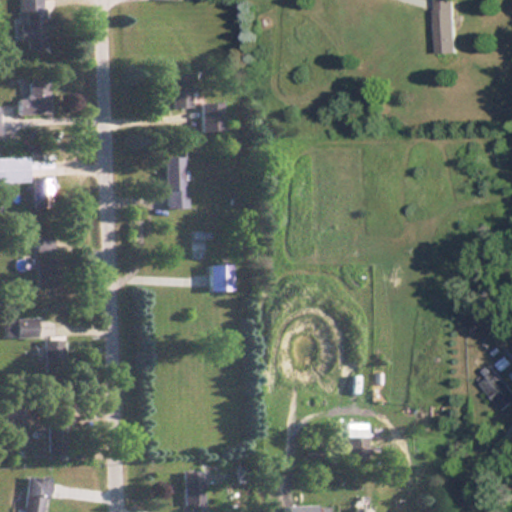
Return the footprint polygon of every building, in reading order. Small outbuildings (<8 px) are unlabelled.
[(14,0),(15,18),(20,18),(20,24),(13,24),(14,40),(22,40),(22,50),(42,50),(41,0),(14,0)] [(451,0),(431,0),(434,52),(454,51),(451,0)] [(167,108),(187,108),(187,73),(167,73),(167,108)] [(22,82),(23,98),(12,99),(13,115),(45,114),(44,81),(22,82)] [(220,103),(197,103),(197,132),(220,132),(220,103)] [(161,156),(162,208),(182,208),(181,156),(161,156)] [(0,157),(0,183),(22,183),(22,157),(0,157)] [(28,177),(28,207),(48,207),(48,177),(28,177)] [(52,258),(31,258),(31,287),(52,287),(52,258)] [(226,264),(203,264),(203,290),(226,290),(226,264)] [(0,337),(31,337),(31,318),(0,318),(0,337)] [(59,359),(58,341),(40,342),(41,359),(59,359)] [(500,410),(511,400),(511,391),(494,369),(478,382),(500,410)] [(62,423),(44,423),(44,453),(62,453),(62,423)] [(366,459),(366,429),(345,429),(345,459),(366,459)] [(202,511),(199,470),(179,471),(181,511),(202,511)] [(40,511),(44,478),(22,475),(17,511),(40,511)]
